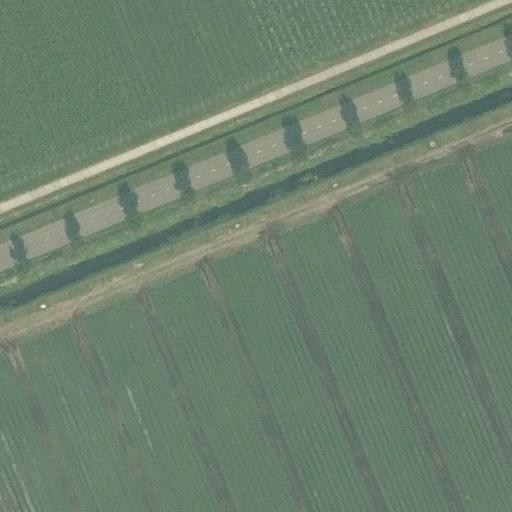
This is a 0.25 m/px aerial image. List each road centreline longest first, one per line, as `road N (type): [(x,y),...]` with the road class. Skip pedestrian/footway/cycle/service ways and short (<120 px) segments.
road 1 (unclassified): [(511,49),(0,265)]
road 2 (track): [(510,0),(0,210)]
